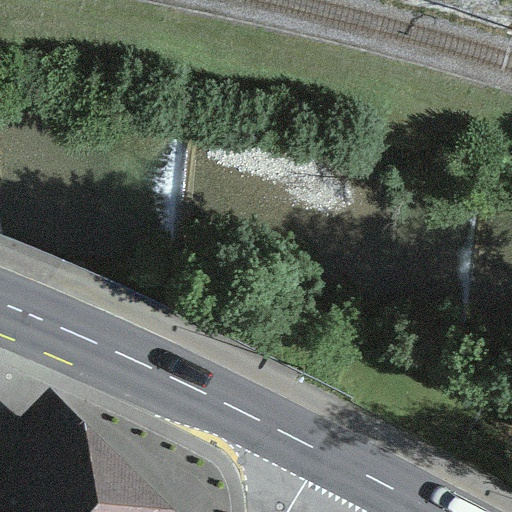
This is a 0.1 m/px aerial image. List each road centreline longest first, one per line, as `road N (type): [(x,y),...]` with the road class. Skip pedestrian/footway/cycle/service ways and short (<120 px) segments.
road 1 (primary): [(320,449),(0,296)]
road 2 (primary): [(437,511),(320,449)]
